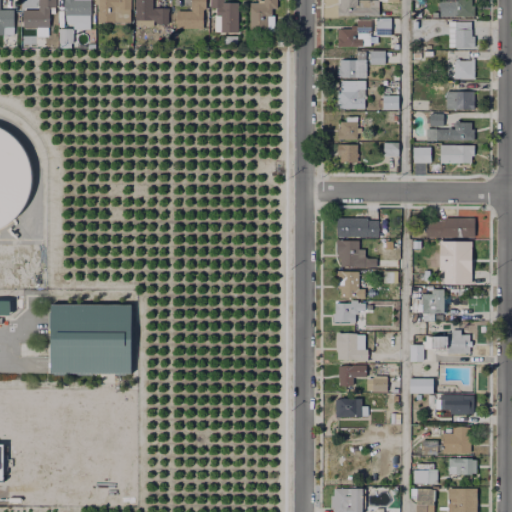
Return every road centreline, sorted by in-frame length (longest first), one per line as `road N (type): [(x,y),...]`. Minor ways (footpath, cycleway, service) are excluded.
road 1 (residential): [(510,511),(508,0)]
road 2 (residential): [(304,511),(304,0)]
road 3 (residential): [(511,194),(308,195)]
